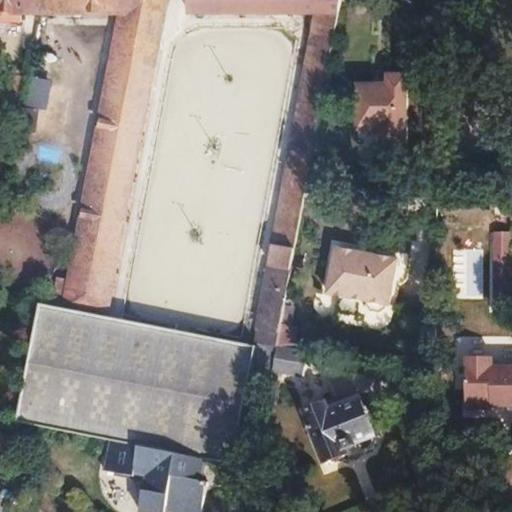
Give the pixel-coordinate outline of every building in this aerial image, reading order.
[(0,0),(0,12),(42,13),(43,0),(0,0)] [(43,0),(42,13),(121,13),(66,308),(87,311),(144,0),(43,0)] [(144,0),(87,311),(105,315),(163,0),(144,0)] [(186,0),(186,13),(317,13),(256,341),(277,345),(306,187),(340,0),(186,0)] [(357,86),(356,134),(380,134),(380,148),(406,148),(407,77),(387,77),(387,82),(387,87),(374,86),(357,86)] [(509,235),(493,235),(493,316),(509,316),(509,235)] [(335,251),(327,297),(365,304),(364,308),(369,314),(378,315),(385,311),(385,308),(388,308),(396,262),(335,251)] [(41,306),(18,422),(65,431),(86,315),(41,306)] [(86,315),(65,431),(110,440),(221,462),(234,464),(256,348),(86,315)] [(276,350),(271,375),(302,382),(307,355),(276,350)] [(492,360),(466,360),(466,413),(492,411),(492,408),(511,407),(511,369),(492,369),(492,360)] [(328,403),(306,411),(326,463),(348,454),(346,449),(357,445),(359,450),(365,454),(374,450),(375,443),(373,439),(376,437),(361,399),(331,410),(328,403)] [(221,462),(110,440),(102,478),(149,491),(144,511),(173,511),(174,502),(213,510),(221,462)]
